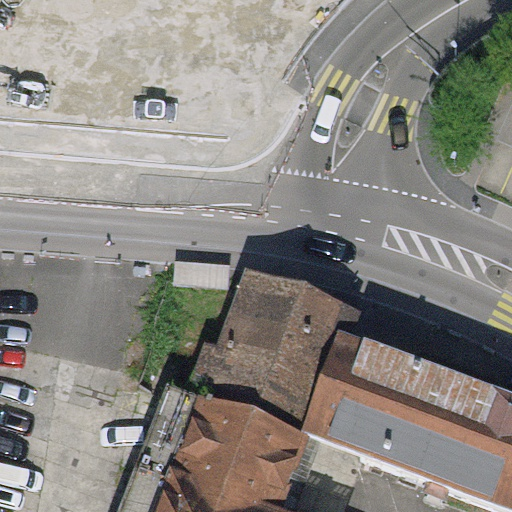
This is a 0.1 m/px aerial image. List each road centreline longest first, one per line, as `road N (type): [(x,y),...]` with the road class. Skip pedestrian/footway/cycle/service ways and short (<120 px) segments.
road 1 (tertiary): [(316,226),(0,200)]
road 2 (residential): [(473,0),(405,45),(363,107),(316,226)]
road 3 (tertiary): [(316,226),(422,251),(511,285)]
